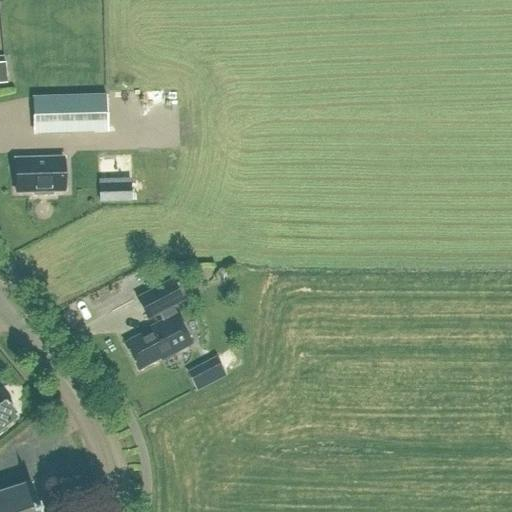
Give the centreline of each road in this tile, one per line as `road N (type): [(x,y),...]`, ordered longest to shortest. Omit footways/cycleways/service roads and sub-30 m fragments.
road 1 (tertiary): [(125,511),(114,452),(54,366)]
road 2 (tertiary): [(54,366),(93,447),(111,511)]
